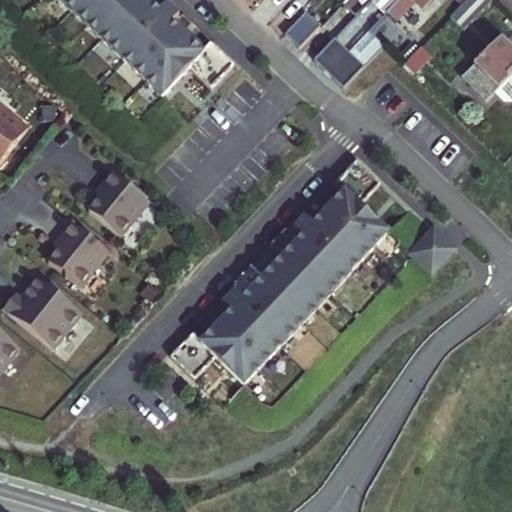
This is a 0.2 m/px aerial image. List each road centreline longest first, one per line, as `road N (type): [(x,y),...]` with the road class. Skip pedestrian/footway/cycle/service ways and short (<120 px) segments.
road 1 (residential): [(101,399),(355,121)]
road 2 (residential): [(361,462),(425,359),(511,285)]
road 3 (residential): [(355,121),(386,139),(511,257)]
road 4 (residential): [(220,0),(355,121)]
